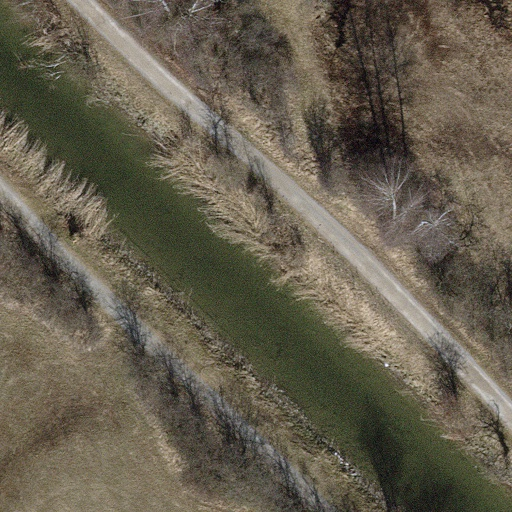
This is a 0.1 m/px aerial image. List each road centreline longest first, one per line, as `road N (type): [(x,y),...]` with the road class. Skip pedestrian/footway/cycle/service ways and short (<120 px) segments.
road 1 (track): [(89,0),(511,416)]
road 2 (track): [(324,511),(0,190)]
